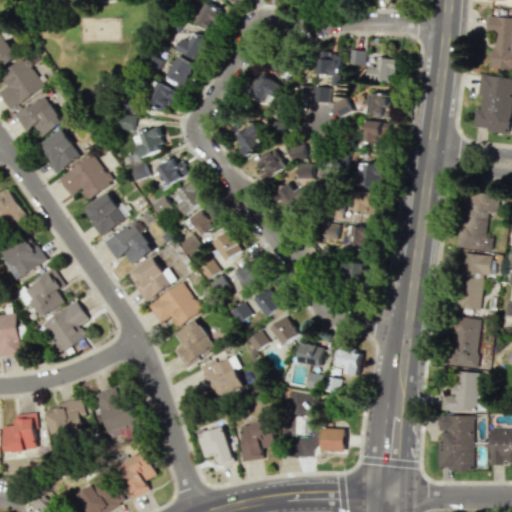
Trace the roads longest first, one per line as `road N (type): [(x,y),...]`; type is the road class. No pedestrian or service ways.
road 1 (residential): [(449,20),(258,22),(197,121),(199,141),(326,302),(405,327)]
road 2 (tertiary): [(450,0),(388,494)]
road 3 (residential): [(203,511),(143,340),(0,133)]
road 4 (tertiary): [(388,494),(301,495),(214,511)]
road 5 (residential): [(0,385),(72,373),(143,340)]
road 6 (residential): [(322,124),(329,167),(322,217),(309,246),(292,258)]
road 7 (residential): [(511,494),(388,494)]
